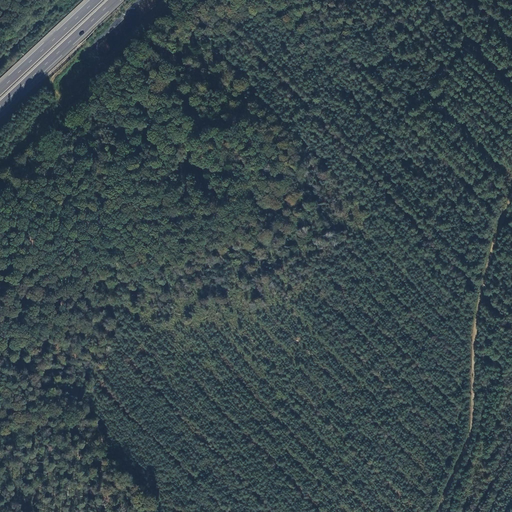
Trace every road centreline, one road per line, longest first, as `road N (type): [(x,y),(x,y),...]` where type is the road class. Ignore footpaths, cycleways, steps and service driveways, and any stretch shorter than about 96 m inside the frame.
road 1 (track): [(441,511),(471,439),(477,312),(511,200)]
road 2 (motorway): [(0,105),(113,0)]
road 3 (motorway): [(95,0),(0,89)]
